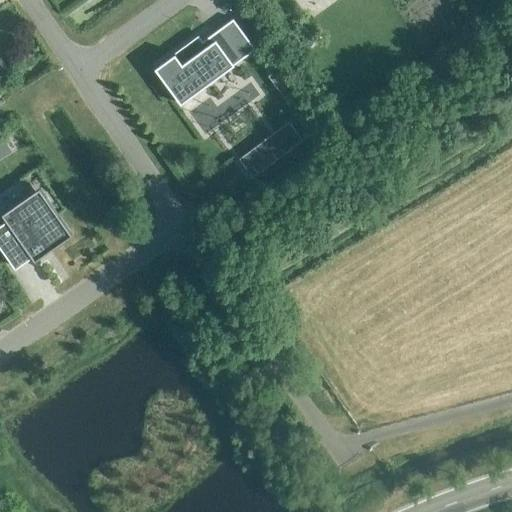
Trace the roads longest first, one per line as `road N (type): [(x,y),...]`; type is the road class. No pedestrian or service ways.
road 1 (unclassified): [(182,227),(339,453)]
road 2 (unclassified): [(182,227),(0,351)]
road 3 (unclassified): [(182,227),(76,70)]
road 4 (unclassified): [(175,0),(76,70)]
